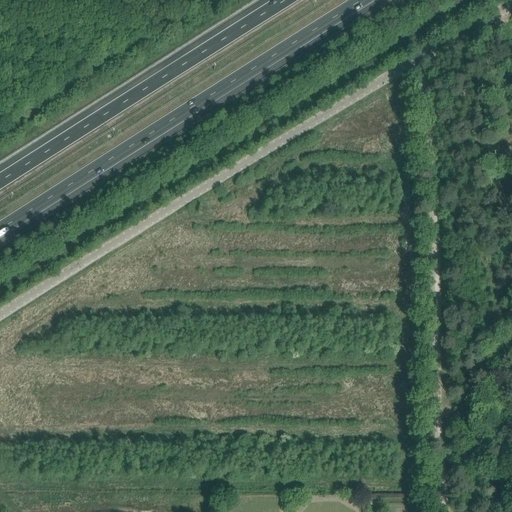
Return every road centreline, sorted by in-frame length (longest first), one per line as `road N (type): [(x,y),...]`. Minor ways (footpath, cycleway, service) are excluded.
road 1 (unclassified): [(0,314),(511,4)]
road 2 (track): [(449,511),(430,52)]
road 3 (motorway): [(0,230),(363,0)]
road 4 (motorway): [(285,0),(0,180)]
